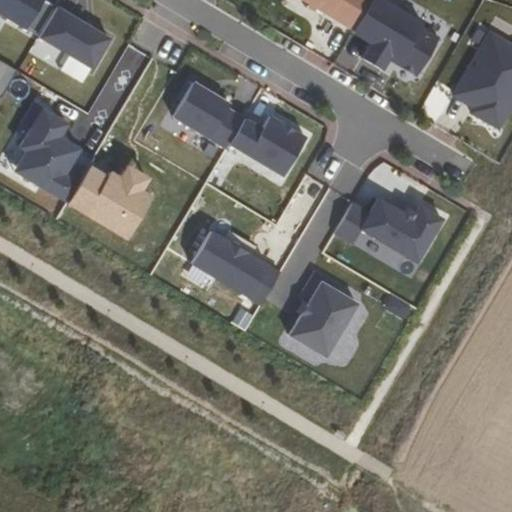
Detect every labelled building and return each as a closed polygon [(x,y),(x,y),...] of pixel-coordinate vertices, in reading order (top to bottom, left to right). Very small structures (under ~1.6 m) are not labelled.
[(0,0),(0,13),(39,36),(56,7),(45,0),(0,0)] [(301,0),(353,31),(371,0),(301,0)] [(371,0),(353,31),(352,32),(371,44),(362,59),(381,70),(388,59),(413,74),(419,72),(438,38),(420,28),(422,24),(382,0),(371,0)] [(38,37),(91,68),(109,39),(56,7),(39,36),(38,37)] [(499,129),(511,105),(511,45),(489,32),(453,95),(469,105),(471,101),(476,104),(474,107),(471,113),(499,129)] [(0,59),(0,94),(16,70),(0,59)] [(229,144),(244,119),(227,109),(229,104),(193,83),(173,117),(226,149),(229,144)] [(13,172),(67,203),(91,162),(94,158),(59,137),(67,124),(33,104),(22,123),(31,128),(19,148),(25,151),(13,172)] [(244,119),(229,144),(282,176),(305,138),(269,116),(261,129),(244,119)] [(67,203),(126,238),(150,197),(91,162),(67,203)] [(281,229),(299,236),(319,190),(300,182),(281,229)] [(368,213),(352,203),(334,233),(352,243),(360,229),(416,262),(441,219),(419,206),(414,214),(405,208),(402,213),(377,198),(368,213)] [(190,264),(260,306),(279,273),(247,255),(225,241),(210,232),(190,264)] [(227,237),(225,241),(247,255),(250,250),(227,237)] [(289,335),(326,357),(357,303),(335,290),(338,285),(315,271),(299,297),(304,300),(308,302),(301,314),(289,335)] [(308,302),(304,300),(297,312),(301,314),(308,302)]
